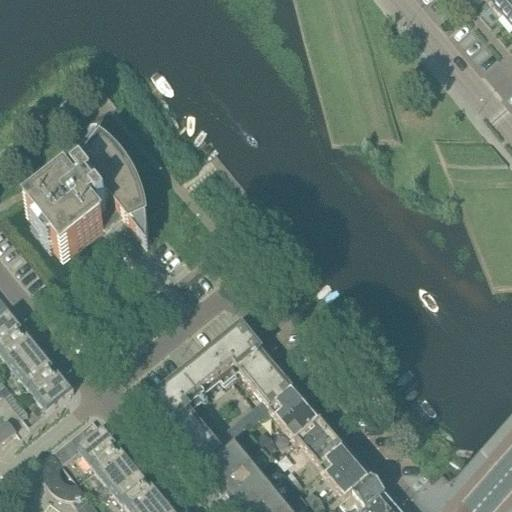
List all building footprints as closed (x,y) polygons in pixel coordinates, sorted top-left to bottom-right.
[(511,0),(484,0),(511,32),(511,0)] [(93,146),(78,166),(87,177),(69,191),(67,188),(26,219),(63,267),(104,235),(101,231),(105,228),(107,230),(114,224),(113,222),(119,218),(147,254),(148,240),(147,227),(145,214),(143,209),(138,194),(136,189),(133,184),(129,177),(125,171),(122,167),(118,163),(115,159),(106,150),(101,145),(101,144),(102,144),(102,143),(102,142),(102,141),(102,140),(102,139),(102,138),(101,137),(100,136),(99,135),(97,135),(95,135),(94,136),(93,136),(92,137),(92,138),(91,139),(91,140),(91,141),(91,142),(91,143),(92,144),(92,145),(93,146)] [(0,358),(3,362),(2,363),(28,395),(29,394),(34,401),(47,418),(65,403),(73,396),(60,379),(57,382),(52,375),(55,373),(29,341),(26,343),(21,337),(24,335),(10,318),(12,316),(0,302),(0,358)] [(268,417),(269,416),(294,395),(261,356),(243,334),(219,353),(233,371),(263,406),(238,425),(246,435),(268,417)] [(219,353),(171,392),(186,410),(233,371),(219,353)] [(0,401),(3,399),(22,422),(28,418),(0,384),(0,401)] [(214,444),(186,410),(171,392),(148,411),(166,433),(199,473),(222,454),(246,435),(238,425),(214,444)] [(268,417),(282,433),(308,411),(294,395),(269,416),(269,417),(268,417)] [(282,433),(295,448),(321,426),(308,411),(282,433)] [(0,447),(15,436),(16,435),(8,424),(0,429),(0,447)] [(93,425),(52,459),(49,462),(47,465),(46,468),(59,474),(60,471),(78,456),(78,455),(101,436),(93,425)] [(335,446),(336,445),(328,436),(323,430),(324,430),(321,426),(295,448),(319,476),(321,475),(321,474),(343,455),(335,446)] [(104,434),(101,436),(78,455),(78,456),(123,511),(168,511),(154,495),(151,497),(146,491),(149,489),(123,457),(120,459),(115,453),(118,450),(104,434)] [(263,437),(256,442),(269,458),(276,452),(272,442),(263,437)] [(248,442),(241,448),(245,453),(252,447),(248,442)] [(344,455),(336,445),(335,446),(343,455),(321,474),(321,475),(319,476),(332,491),(358,469),(345,454),(344,455)] [(201,477),(215,494),(250,466),(235,448),(201,477)] [(267,465),(260,457),(253,463),(260,471),(267,465)] [(215,494),(230,511),(265,484),(250,466),(215,494)] [(332,491),(346,507),(372,485),(358,469),(332,491)] [(282,483),(275,475),(268,481),(275,489),(282,483)] [(59,478),(45,478),(45,481),(45,484),(46,487),(47,489),(49,492),(51,495),(53,497),(56,499),(60,501),(64,503),(68,504),(73,504),(74,504),(76,504),(78,504),(80,503),(81,503),(82,503),(83,502),(84,501),(85,501),(86,500),(78,490),(77,489),(76,490),(74,490),(73,490),(70,490),(68,490),(66,489),(64,488),(63,487),(62,486),(61,484),(60,483),(59,482),(59,481),(59,479),(59,478)] [(230,511),(266,511),(280,502),(265,484),(230,511)] [(370,511),(385,500),(372,485),(346,507),(340,511),(339,511),(352,511),(354,510),(356,511),(370,511)] [(312,496),(305,502),(313,511),(323,511),(324,511),(321,502),(312,496)] [(74,504),(73,504),(78,511),(89,503),(86,500),(85,501),(84,501),(83,502),(82,503),(81,503),(80,503),(78,504),(76,504),(74,504)] [(395,511),(385,500),(370,511),(395,511)] [(266,511),(288,511),(280,502),(266,511)] [(91,511),(94,510),(89,503),(78,511),(91,511)] [(303,511),(305,511),(298,503),(291,509),(293,511),(303,511)]
